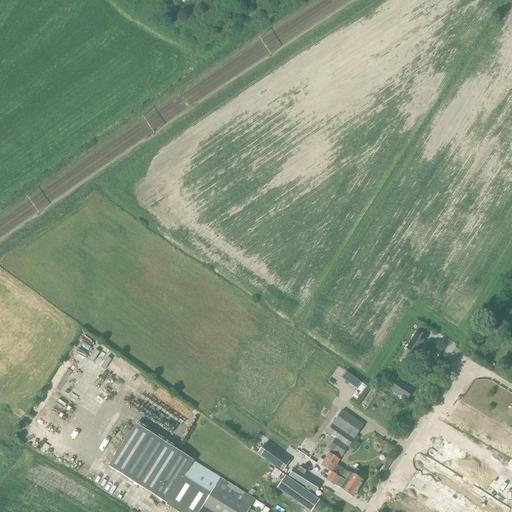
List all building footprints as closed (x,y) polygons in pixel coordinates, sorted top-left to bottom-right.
[(426,345),(422,342),(426,337),(417,331),(406,349),(415,355),(419,350),(422,352),(420,354),(427,359),(428,357),(434,360),(440,352),(436,349),(437,347),(428,342),(426,345)] [(336,388),(351,372),(345,367),(330,383),(336,388)] [(78,380),(106,397),(110,391),(81,374),(78,380)] [(397,380),(390,390),(406,400),(413,390),(397,380)] [(356,435),(364,425),(342,410),(332,424),(326,432),(331,436),(336,438),(327,450),(340,457),(353,440),(356,435)] [(270,433),(277,420),(272,417),(265,431),(270,433)] [(246,511),(255,499),(135,423),(108,466),(166,503),(165,505),(176,511),(179,511),(195,491),(208,499),(199,511),(246,511)] [(506,426),(503,431),(508,435),(511,430),(506,426)] [(292,447),(288,454),(305,465),(310,458),(312,455),(293,442),(290,446),(292,447)] [(265,444),(257,454),(282,472),(289,462),(265,444)] [(320,459),(317,463),(321,465),(331,472),(339,477),(345,481),(359,489),(363,482),(361,480),(364,475),(354,469),(351,474),(350,473),(349,474),(343,470),(336,466),(339,460),(328,454),(323,461),(320,459)] [(462,460),(452,476),(480,494),(490,479),(480,472),(482,470),(471,463),(469,465),(462,460)] [(294,468),(289,476),(313,492),(318,484),(304,475),(306,471),(299,467),(297,470),(294,468)] [(354,497),(359,489),(345,481),(339,477),(331,472),(326,480),(334,485),(334,484),(340,488),(340,489),(354,497)] [(195,492),(185,509),(190,511),(199,495),(195,492)] [(303,507),(310,511),(317,500),(310,495),(303,507)]
